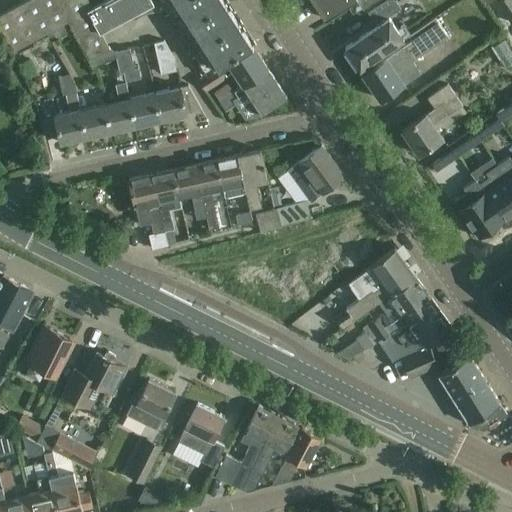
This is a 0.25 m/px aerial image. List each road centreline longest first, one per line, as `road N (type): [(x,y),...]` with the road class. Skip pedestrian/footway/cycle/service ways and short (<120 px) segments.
road 1 (tertiary): [(511,482),(2,224)]
road 2 (residential): [(0,257),(408,469)]
road 3 (residential): [(339,112),(42,185),(25,193),(2,224)]
road 4 (tertiary): [(461,293),(339,112)]
road 5 (residential): [(224,511),(408,469)]
road 6 (tertiary): [(339,112),(263,0)]
